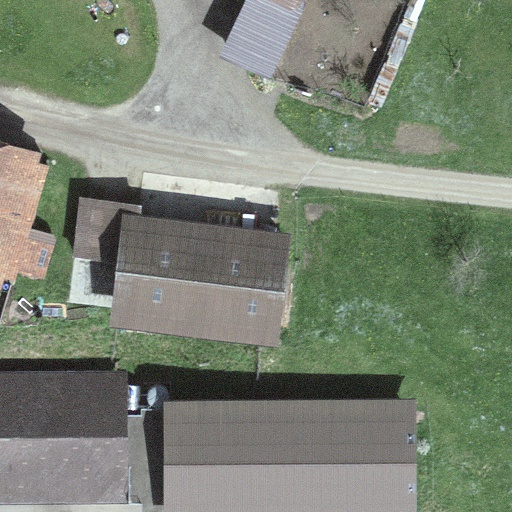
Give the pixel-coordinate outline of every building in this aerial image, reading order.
[(294,0),(257,0),(239,42),(268,55),(294,0)] [(0,164),(0,261),(41,273),(50,247),(28,240),(49,169),(15,159),(13,168),(0,164)] [(269,325),(279,245),(140,229),(139,229),(135,261),(129,309),(269,325)] [(0,500),(0,501),(0,484),(118,483),(118,460),(118,415),(117,382),(0,383),(0,500)] [(410,506),(409,405),(145,409),(145,415),(118,415),(118,460),(146,460),(146,503),(176,503),(177,508),(410,506)]
